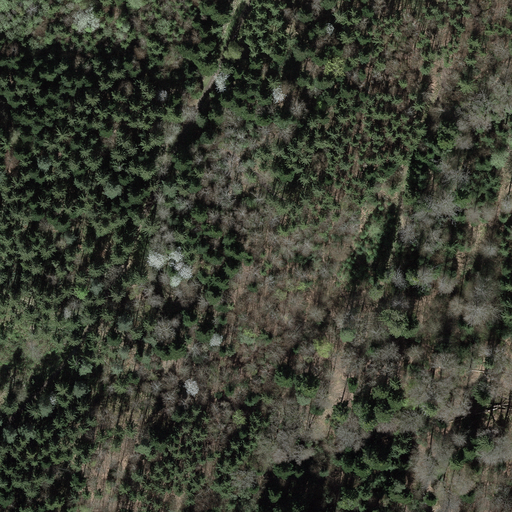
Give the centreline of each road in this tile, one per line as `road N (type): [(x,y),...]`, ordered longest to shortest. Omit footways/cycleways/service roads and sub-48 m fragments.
road 1 (track): [(0,431),(63,370),(186,149),(247,0)]
road 2 (track): [(432,511),(393,332),(397,218),(416,176),(511,61)]
